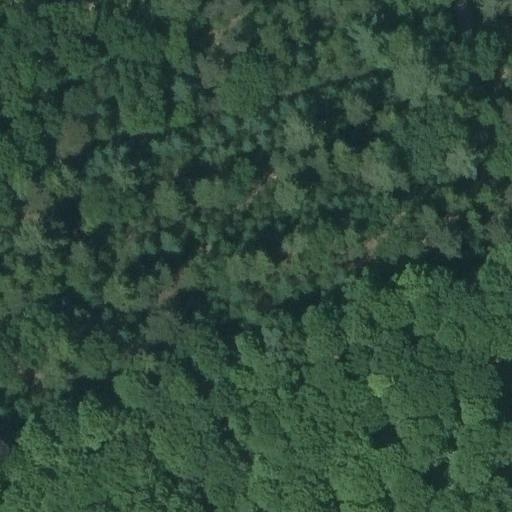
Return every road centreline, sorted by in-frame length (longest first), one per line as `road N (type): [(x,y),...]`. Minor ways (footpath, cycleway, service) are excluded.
road 1 (track): [(511,44),(0,179)]
road 2 (track): [(120,511),(511,356)]
road 3 (track): [(455,0),(511,268)]
